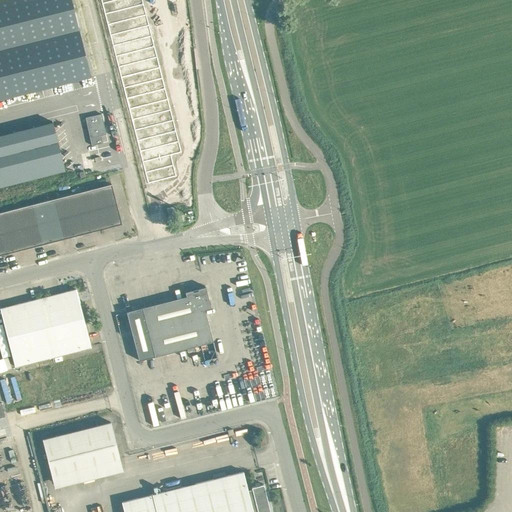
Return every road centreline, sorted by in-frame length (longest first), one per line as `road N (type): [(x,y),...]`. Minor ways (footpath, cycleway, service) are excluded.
road 1 (unclassified): [(300,511),(277,422),(267,411),(146,438),(134,431),(90,259)]
road 2 (unclassified): [(369,511),(323,285),(339,242),(335,212)]
road 3 (primary): [(270,225),(300,392),(335,486)]
road 4 (primary): [(335,486),(288,221)]
road 5 (unknown): [(127,0),(166,244)]
road 6 (unclassified): [(214,228),(201,180),(210,105),(195,0)]
road 7 (primary): [(220,0),(270,225)]
road 8 (unclassified): [(335,212),(324,165),(285,100),(268,25),(278,0)]
road 9 (primary): [(288,221),(285,167),(247,0)]
road 10 (unknown): [(285,452),(100,487),(82,496),(77,511)]
road 11 (unknown): [(145,248),(107,92)]
